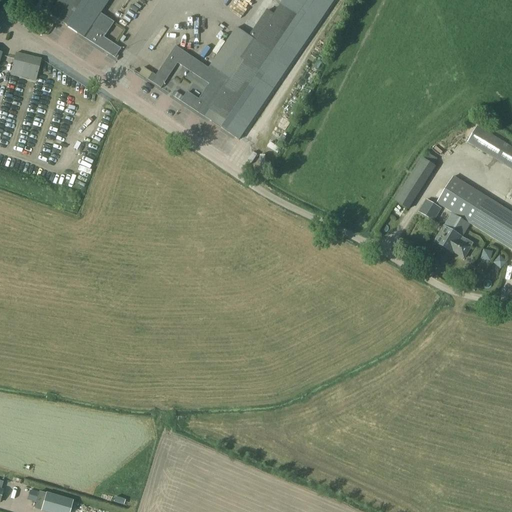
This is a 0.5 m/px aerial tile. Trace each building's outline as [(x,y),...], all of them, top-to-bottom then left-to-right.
[(59,0),(50,14),(84,38),(117,59),(119,56),(117,55),(121,49),(104,37),(114,22),(100,14),(109,0),(284,0),(274,15),(267,10),(249,36),(236,28),(211,66),(208,68),(176,46),(156,75),(153,73),(152,73),(144,68),(139,74),(148,80),(161,88),(177,63),(209,84),(199,100),(187,92),(181,102),(205,117),(239,140),(334,0),(59,0)] [(142,4),(138,7),(142,15),(146,12),(142,4)] [(133,26),(138,22),(128,9),(123,13),(133,26)] [(209,58),(217,46),(212,43),(204,55),(209,58)] [(35,81),(40,59),(15,53),(10,74),(35,81)] [(41,96),(44,87),(64,95),(68,83),(42,74),(35,94),(41,96)] [(272,142),(269,147),(280,154),(283,148),(272,142)] [(5,149),(1,156),(10,160),(13,153),(5,149)] [(394,200),(409,210),(435,167),(433,166),(437,160),(426,153),(422,159),(421,158),(394,200)] [(33,175),(55,184),(59,175),(31,164),(26,176),(31,178),(33,175)] [(450,193),(435,185),(419,212),(433,222),(450,193)] [(505,233),(482,222),(477,232),(511,248),(511,219),(505,233)] [(471,247),(465,244),(468,240),(462,237),(461,238),(443,227),(435,242),(453,253),(464,259),(471,247)] [(484,250),(482,257),(491,259),(492,252),(484,250)] [(500,256),(495,262),(502,268),(507,262),(500,256)] [(68,511),(72,501),(47,494),(39,492),(34,509),(42,511),(45,511),(68,511)]
